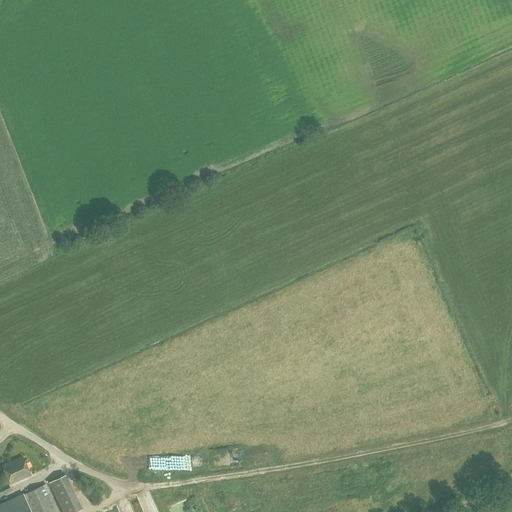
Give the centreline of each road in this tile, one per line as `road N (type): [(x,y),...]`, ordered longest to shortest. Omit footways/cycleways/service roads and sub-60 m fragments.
road 1 (track): [(148,486),(511,419)]
road 2 (track): [(148,486),(75,465),(0,416)]
